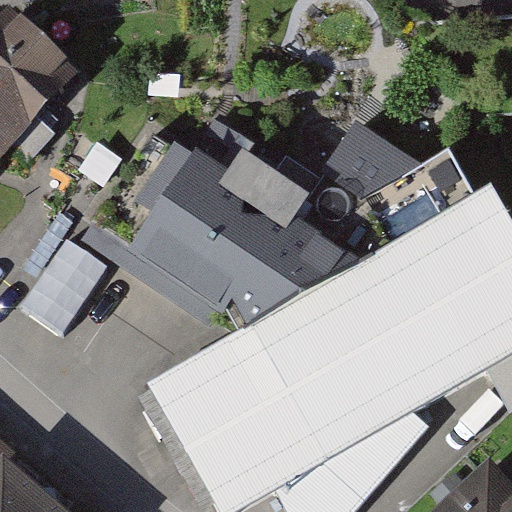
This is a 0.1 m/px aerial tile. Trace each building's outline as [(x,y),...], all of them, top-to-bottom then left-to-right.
[(0,21),(0,159),(70,83),(1,20),(0,21)] [(85,241),(239,340),(474,209),(443,161),(411,178),(357,138),(297,209),(225,169),(212,189),(182,173),(128,242),(97,224),(85,241)] [(511,259),(481,204),(474,209),(239,340),(138,397),(202,511),(251,511),(264,506),(271,511),(368,511),(436,439),(413,422),(511,365),(511,259)] [(0,447),(1,446),(0,445),(0,511),(50,511),(0,471),(0,447)] [(511,511),(511,498),(485,471),(442,511),(511,511)]
